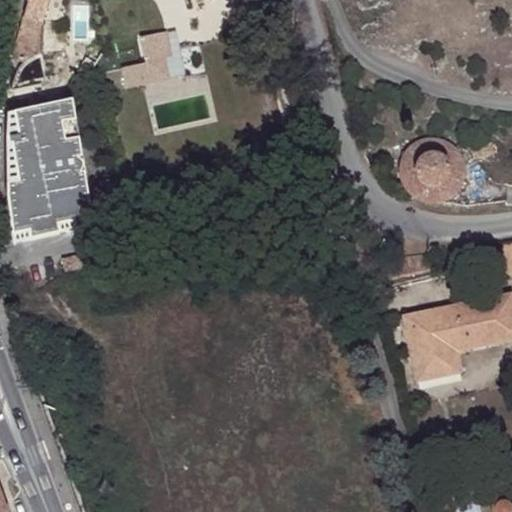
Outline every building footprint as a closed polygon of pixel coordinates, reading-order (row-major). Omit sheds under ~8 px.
[(13,59),(23,63),(40,62),(41,38),(42,27),(43,22),(49,0),(28,0),(19,35),(13,59)] [(140,39),(146,64),(147,63),(164,60),(170,59),(166,34),(140,39)] [(164,60),(147,63),(151,84),(168,80),(164,60)] [(151,84),(147,63),(146,64),(122,69),(127,88),(151,84)] [(74,101),(12,116),(18,140),(7,141),(12,186),(2,187),(4,204),(9,226),(27,222),(31,240),(95,226),(87,174),(83,174),(85,172),(85,169),(85,165),(84,163),(81,160),(84,159),(74,101)] [(12,186),(7,141),(18,140),(12,116),(6,116),(2,137),(1,153),(2,172),(2,187),(12,186)] [(462,183),(464,173),(464,172),(462,161),(459,155),(455,150),(450,146),(444,143),(432,141),(420,144),(411,150),(407,156),(404,161),(402,174),(404,185),(410,194),(420,201),(426,203),(433,203),(444,201),(454,195),(459,190),(462,183)] [(492,142),(471,147),(474,160),(495,156),(492,142)] [(31,240),(27,222),(9,226),(15,244),(31,240)] [(384,260),(352,233),(346,239),(364,276),(385,265),(384,260)] [(511,274),(511,242),(500,244),(507,275),(511,274)] [(84,255),(62,261),(65,275),(88,270),(84,255)] [(424,255),(384,260),(385,265),(388,282),(428,272),(424,255)] [(511,296),(511,294),(446,308),(447,316),(406,325),(416,372),(459,363),(456,353),(511,341),(511,296)] [(447,316),(446,308),(404,317),(406,325),(447,316)] [(461,374),(459,363),(416,372),(418,383),(461,374)] [(511,511),(511,506),(510,504),(506,502),(503,502),(497,505),(496,508),(495,511),(511,511)]
